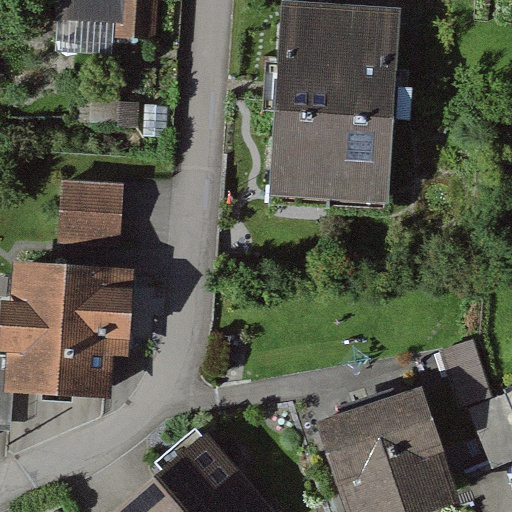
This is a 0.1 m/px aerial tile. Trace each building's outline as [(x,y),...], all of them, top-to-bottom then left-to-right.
[(161,0),(58,0),(58,35),(161,37),(161,0)] [(340,26),(281,22),(271,184),(330,188),(340,26)] [(399,30),(340,26),(330,188),(388,192),(399,30)] [(127,245),(129,181),(66,179),(64,244),(127,245)] [(128,276),(20,269),(17,308),(7,308),(5,347),(15,348),(14,357),(0,356),(0,420),(10,421),(13,387),(105,392),(108,349),(123,349),(128,276)] [(453,365),(471,406),(499,394),(481,353),(453,365)] [(511,406),(507,394),(469,409),(493,470),(511,462),(511,406)] [(351,427),(334,432),(359,511),(396,511),(444,497),(414,405),(395,411),(391,397),(346,411),(351,427)] [(168,476),(123,511),(266,511),(232,474),(234,472),(199,433),(159,466),(168,476)]
